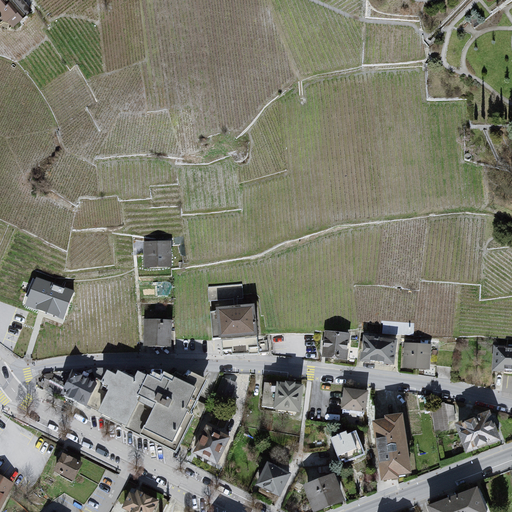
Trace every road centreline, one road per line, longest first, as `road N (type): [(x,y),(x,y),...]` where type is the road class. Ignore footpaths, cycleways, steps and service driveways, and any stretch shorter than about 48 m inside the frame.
road 1 (residential): [(511,405),(247,364),(50,365),(5,379)]
road 2 (track): [(308,0),(414,27),(504,13)]
road 3 (secondary): [(511,454),(356,511)]
road 4 (residential): [(11,388),(136,457)]
